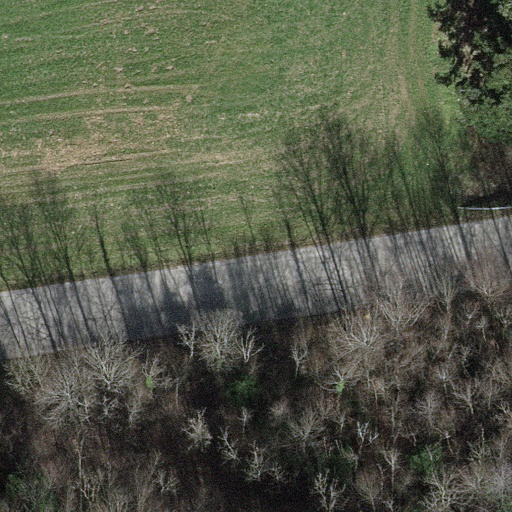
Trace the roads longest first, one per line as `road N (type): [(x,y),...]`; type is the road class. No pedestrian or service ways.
road 1 (unclassified): [(0,322),(511,256)]
road 2 (track): [(0,385),(116,460),(238,511)]
